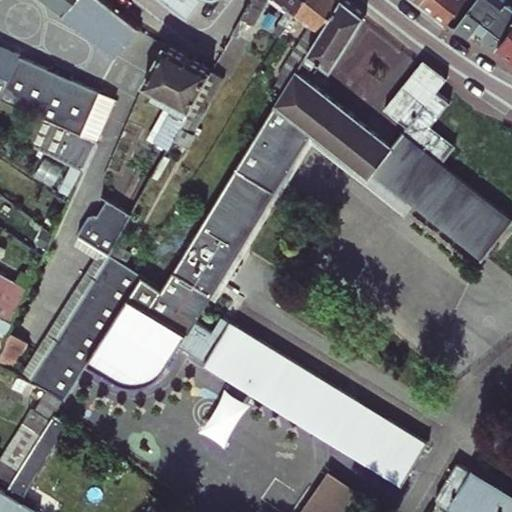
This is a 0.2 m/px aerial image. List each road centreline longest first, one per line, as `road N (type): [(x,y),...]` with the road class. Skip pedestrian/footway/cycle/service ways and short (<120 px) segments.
road 1 (residential): [(511,96),(373,0)]
road 2 (residential): [(145,0),(210,36),(237,0)]
